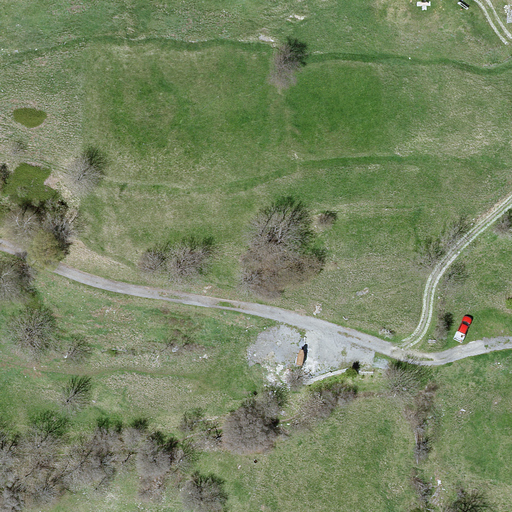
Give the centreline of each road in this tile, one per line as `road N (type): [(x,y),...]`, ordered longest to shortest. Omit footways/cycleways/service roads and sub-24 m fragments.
road 1 (track): [(0,252),(110,287),(325,332),(401,359)]
road 2 (track): [(511,206),(451,261),(431,290),(413,349),(401,359)]
